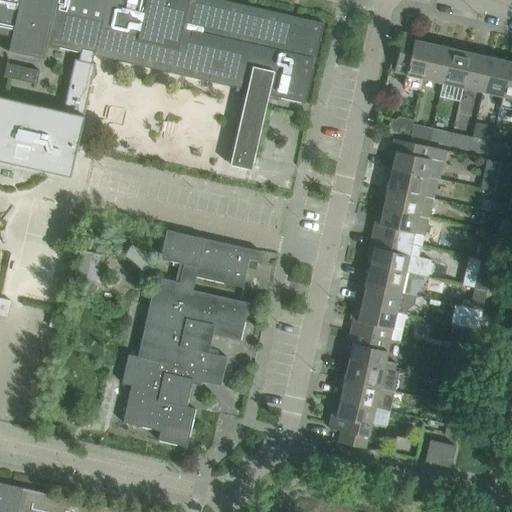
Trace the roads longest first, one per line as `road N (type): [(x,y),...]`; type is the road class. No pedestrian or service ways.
road 1 (residential): [(283,448),(382,0)]
road 2 (residential): [(511,497),(283,448)]
road 3 (residential): [(228,496),(0,447)]
